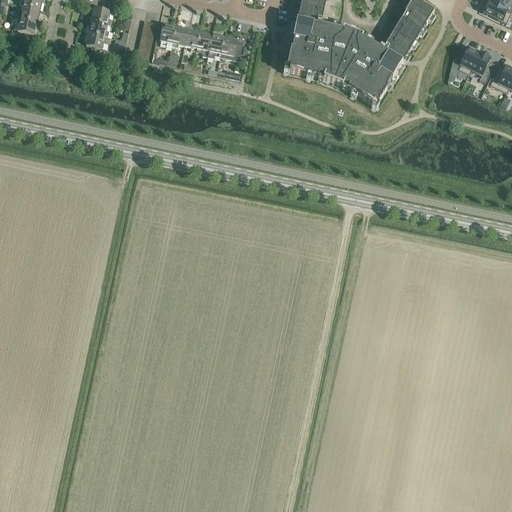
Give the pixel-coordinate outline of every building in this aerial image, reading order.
[(20,10),(22,10),(40,14),(42,5),(41,5),(42,1),(36,0),(24,0),(24,4),(21,4),(20,10)] [(290,51),(286,71),(290,72),(289,76),(318,82),(347,93),(372,109),(375,105),(378,106),(388,90),(387,90),(392,81),(393,82),(435,12),(431,10),(432,8),(425,3),(419,0),(414,0),(413,2),(404,18),(388,43),(383,53),(362,41),(364,39),(343,30),(342,33),(337,32),(330,30),(321,28),(326,0),(327,0),(300,0),(292,43),(291,51),(290,51)] [(498,0),(492,0),(489,6),(507,15),(511,6),(498,0)] [(489,6),(484,16),(506,27),(511,17),(507,15),(489,6)] [(19,16),(17,22),(38,26),(40,14),(22,10),(21,16),(19,16)] [(91,17),(90,24),(108,28),(110,29),(111,23),(109,22),(110,16),(94,12),(93,17),(91,17)] [(36,34),(38,26),(17,22),(16,28),(18,28),(17,35),(34,38),(35,34),(36,34)] [(90,24),(87,36),(108,41),(109,35),(107,35),(108,28),(90,24)] [(144,24),(143,30),(155,33),(156,27),(144,24)] [(166,49),(172,50),(176,29),(168,28),(168,29),(163,29),(160,45),(167,47),(166,49)] [(176,29),(172,50),(178,51),(178,49),(184,51),(188,32),(176,29)] [(143,30),(142,36),(154,39),(155,33),(143,30)] [(188,32),(184,51),(191,52),(190,54),(196,55),(201,35),(188,32)] [(201,35),(196,55),(202,57),(203,59),(208,60),(209,56),(213,37),(201,35)] [(106,47),(108,41),(87,36),(85,44),(87,45),(86,49),(103,53),(104,46),(106,47)] [(142,36),(141,42),(152,44),(154,39),(142,36)] [(213,37),(209,56),(208,60),(213,61),(215,59),(220,60),(225,40),(213,37)] [(225,40),(220,60),(226,62),(227,60),(235,62),(238,44),(237,44),(233,43),(233,42),(225,40)] [(141,42),(139,48),(151,50),(152,44),(141,42)] [(139,48),(138,54),(150,56),(151,50),(139,48)] [(449,78),(455,81),(459,74),(469,79),(471,74),(472,75),(481,57),(469,51),(467,54),(462,51),(456,63),(454,61),(449,78)] [(137,60),(149,62),(150,56),(138,54),(137,60)] [(481,57),(472,75),(481,80),(479,84),(485,87),(495,68),(494,68),(488,65),(490,62),(481,57)] [(499,70),(490,89),(507,97),(509,93),(510,93),(511,89),(511,72),(506,70),(505,73),(499,70)]
